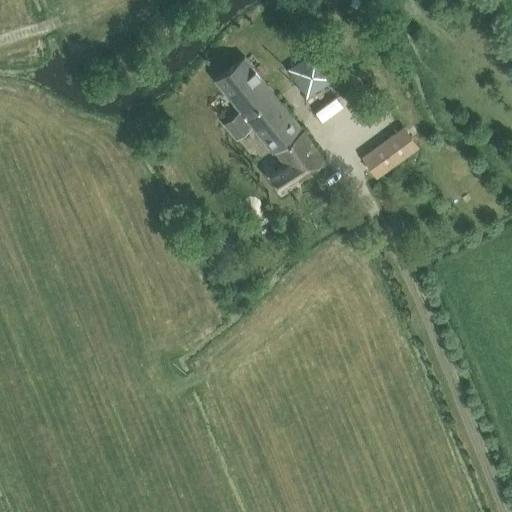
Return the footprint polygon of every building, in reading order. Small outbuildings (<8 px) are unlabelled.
[(316,50),(287,68),(305,98),(335,80),(316,50)] [(216,81),(239,111),(223,123),(236,139),(252,126),(272,152),(276,156),(279,154),(285,165),(271,176),(279,189),(322,161),(301,127),(245,58),(216,81)] [(336,96),(321,108),(327,116),(343,105),(336,96)] [(376,175),(418,146),(405,127),(363,156),(376,175)] [(216,256),(229,252),(225,237),(211,241),(216,256)]
